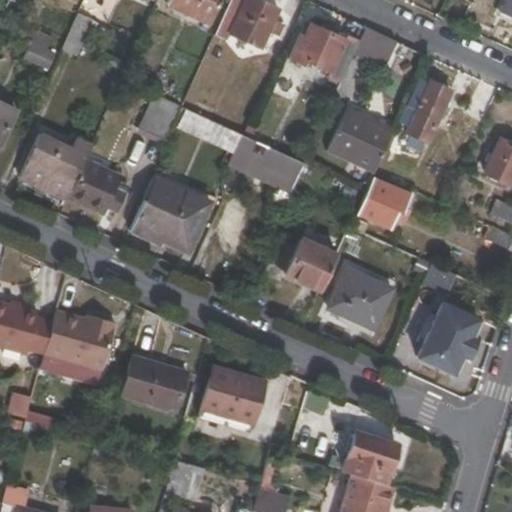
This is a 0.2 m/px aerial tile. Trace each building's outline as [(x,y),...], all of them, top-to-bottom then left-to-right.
[(19,15),(25,0),(10,0),(6,9),(19,15)] [(168,0),(166,5),(207,24),(218,0),(168,0)] [(255,0),(228,0),(213,34),(224,39),(227,33),(260,48),(267,32),(275,35),(280,25),(273,22),(277,10),(255,0)] [(471,0),(466,12),(495,26),(506,0),(471,0)] [(76,13),(62,41),(60,48),(76,55),(92,20),(76,13)] [(308,47),(301,64),(340,81),(353,52),(358,40),(323,24),(321,28),(311,24),(301,43),(308,47)] [(382,65),(392,41),(364,28),(358,40),(353,52),(366,59),(382,65)] [(52,54),(44,50),(50,37),(35,30),(23,57),(34,63),(45,68),(52,54)] [(353,52),(340,81),(335,91),(348,98),(366,59),(353,52)] [(420,153),(448,90),(428,80),(426,83),(418,79),(399,122),(406,126),(403,133),(409,136),(405,145),(420,153)] [(159,83),(154,93),(169,101),(174,91),(159,83)] [(151,95),(136,127),(164,141),(172,126),(180,108),(151,95)] [(0,139),(14,111),(0,104),(0,139)] [(227,151),(235,133),(180,108),(172,126),(227,151)] [(323,150),(371,172),(391,129),(342,108),(323,150)] [(233,154),(241,135),(235,133),(227,151),(233,154)] [(37,135),(18,177),(65,200),(66,197),(83,162),(89,147),(74,140),(70,149),(37,135)] [(233,154),(228,165),(289,193),(302,163),(241,135),(233,154)] [(511,146),(500,141),(484,172),(509,184),(511,178),(511,146)] [(102,213),(118,178),(83,162),(66,197),(102,213)] [(406,177),(391,170),(386,181),(401,188),(406,177)] [(150,234),(160,238),(189,252),(210,205),(180,191),(181,189),(154,177),(130,232),(147,240),(150,234)] [(396,211),(401,213),(409,194),(372,178),(355,216),(387,231),(396,211)] [(511,207),(495,200),(489,214),(511,223),(511,207)] [(353,218),(350,226),(364,232),(367,224),(353,218)] [(468,232),(481,239),(485,230),(472,224),(468,232)] [(483,238),(508,251),(511,242),(511,236),(489,226),(483,238)] [(147,240),(157,244),(160,238),(150,234),(147,240)] [(299,239),(283,274),(317,290),(334,255),(299,239)] [(418,259),(413,270),(424,275),(430,263),(418,259)] [(431,264),(403,333),(420,340),(448,272),(431,264)] [(326,307),(337,313),(371,328),(389,289),(344,269),(326,307)] [(0,346),(25,353),(37,312),(0,301),(0,346)] [(475,339),(469,336),(476,319),(441,303),(414,358),(450,374),(459,356),(466,358),(475,339)] [(92,322),(85,321),(55,313),(43,354),(101,369),(113,323),(93,318),(92,322)] [(333,322),(367,338),(371,328),(337,313),(333,322)] [(173,409),(184,370),(131,356),(120,395),(173,409)] [(251,421),(263,380),(211,364),(199,406),(251,421)] [(46,441),(49,426),(24,419),(20,433),(46,441)] [(397,443),(354,431),(341,472),(349,474),(384,485),(397,443)] [(166,479),(183,484),(186,475),(189,464),(172,459),(166,479)] [(264,491),(272,464),(264,461),(258,482),(256,489),(264,491)] [(198,478),(202,467),(189,464),(186,475),(198,478)] [(385,511),(383,511),(390,486),(384,485),(349,474),(338,511),(385,511)] [(39,511),(20,506),(25,489),(6,484),(1,504),(0,505),(0,511),(39,511)] [(264,491),(256,489),(250,511),(252,511),(280,511),(286,497),(264,491)]
